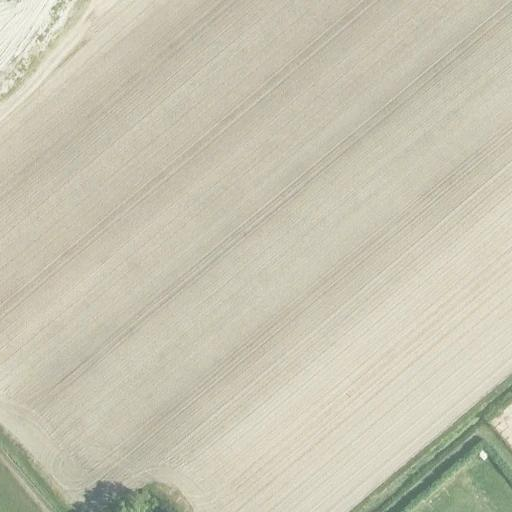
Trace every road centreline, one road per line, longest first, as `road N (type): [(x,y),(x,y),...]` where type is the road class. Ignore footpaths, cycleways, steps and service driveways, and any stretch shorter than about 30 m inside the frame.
road 1 (track): [(0,108),(118,0)]
road 2 (track): [(91,511),(159,464),(200,511)]
